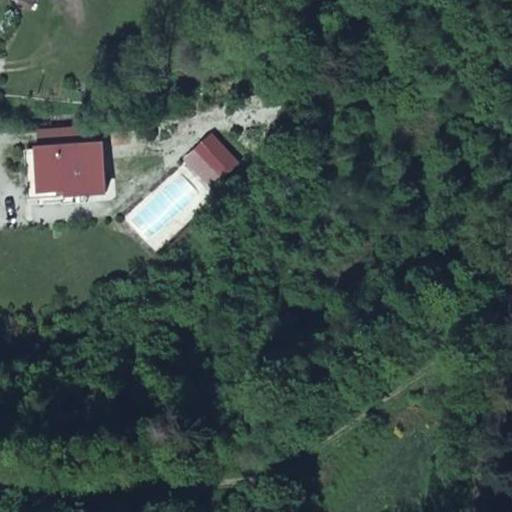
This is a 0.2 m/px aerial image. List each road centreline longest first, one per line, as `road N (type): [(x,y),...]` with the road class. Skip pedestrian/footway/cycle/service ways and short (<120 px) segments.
road 1 (track): [(0,478),(237,482),(312,447),(511,280)]
road 2 (unclassified): [(511,310),(468,511)]
